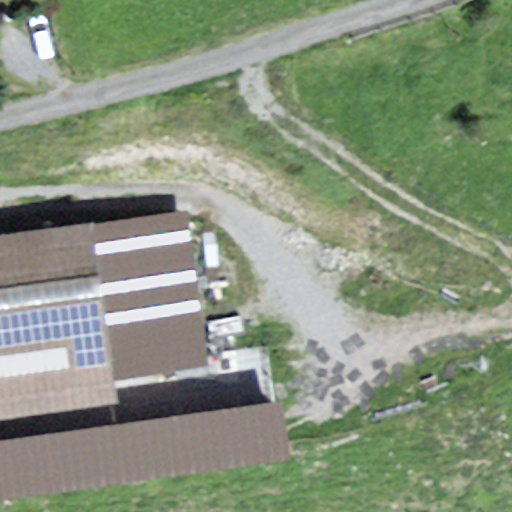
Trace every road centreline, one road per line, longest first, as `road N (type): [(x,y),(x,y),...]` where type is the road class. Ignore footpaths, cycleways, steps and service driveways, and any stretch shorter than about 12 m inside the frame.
road 1 (residential): [(414,0),(121,88),(0,113)]
road 2 (track): [(247,50),(252,88),(278,119),(511,268)]
road 3 (track): [(511,310),(369,339),(343,353)]
